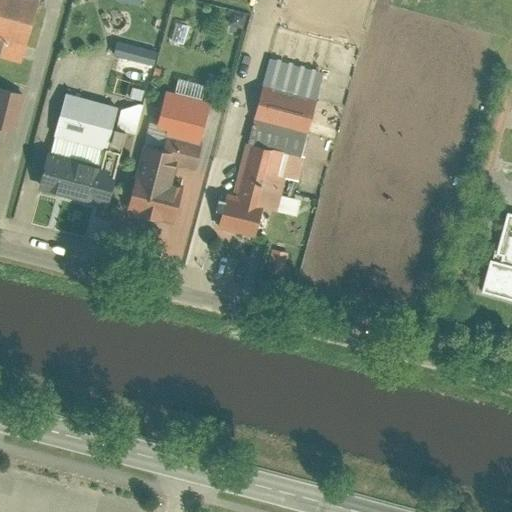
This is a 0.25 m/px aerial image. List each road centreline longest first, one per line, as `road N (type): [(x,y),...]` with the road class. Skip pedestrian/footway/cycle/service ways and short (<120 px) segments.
road 1 (unclassified): [(0,243),(511,378)]
road 2 (primary): [(0,413),(365,511)]
